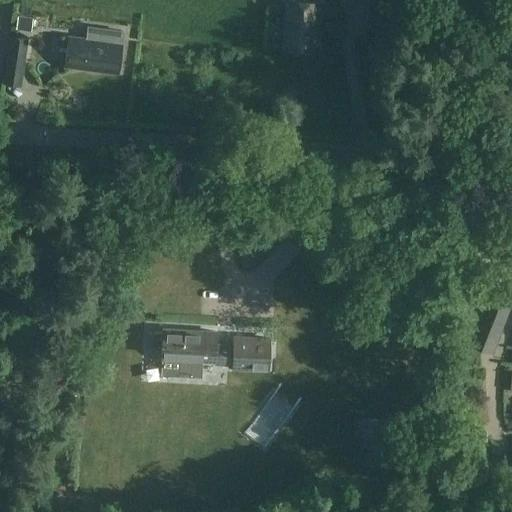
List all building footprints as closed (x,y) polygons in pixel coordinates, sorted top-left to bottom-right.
[(286,0),(284,48),(318,50),(320,2),(286,0)] [(19,16),(17,29),(30,31),(32,18),(19,16)] [(70,36),(66,64),(85,67),(86,59),(104,62),(103,69),(104,69),(119,71),(123,43),(124,30),(106,27),(104,41),(89,39),(86,38),(70,36)] [(26,38),(11,36),(6,65),(22,68),(26,38)] [(474,330),(469,343),(492,352),(497,338),(509,307),(486,298),(474,330)] [(153,332),(153,344),(163,345),(162,356),(181,357),(181,369),(185,374),(197,374),(202,370),(202,361),(228,363),(228,367),(232,367),(232,369),(243,369),(269,370),(269,367),(270,340),(235,338),(234,344),(216,343),(216,332),(163,329),(163,333),(153,332)] [(243,369),(243,376),(274,377),(280,382),(273,392),(292,406),(303,391),(277,371),(269,370),(243,369)] [(363,429),(362,445),(370,445),(395,446),(396,430),(363,429)]
